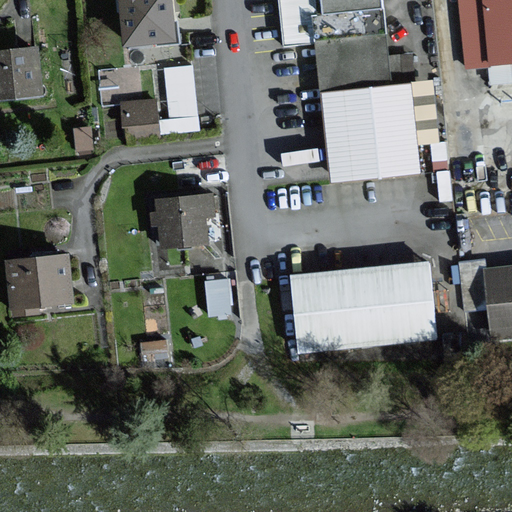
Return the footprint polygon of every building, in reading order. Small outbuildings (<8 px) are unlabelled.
[(126,0),(129,47),(182,44),(179,0),(126,0)] [(277,0),(283,47),(315,43),(331,183),(420,173),(410,85),(392,88),(381,0),(277,0)] [(511,0),(455,0),(464,71),(511,65),(511,0)] [(44,47),(0,50),(0,99),(48,95),(44,47)] [(156,99),(122,102),(125,138),(201,130),(193,65),(164,68),(169,119),(160,120),(156,99)] [(215,195),(161,201),(166,251),(210,247),(207,222),(218,221),(215,195)] [(74,255),(10,261),(15,316),(79,310),(74,255)] [(434,259),(293,276),(303,358),(444,341),(434,259)] [(511,265),(483,268),(491,341),(511,339),(511,265)] [(232,275),(208,276),(209,313),(233,312),(232,275)]
